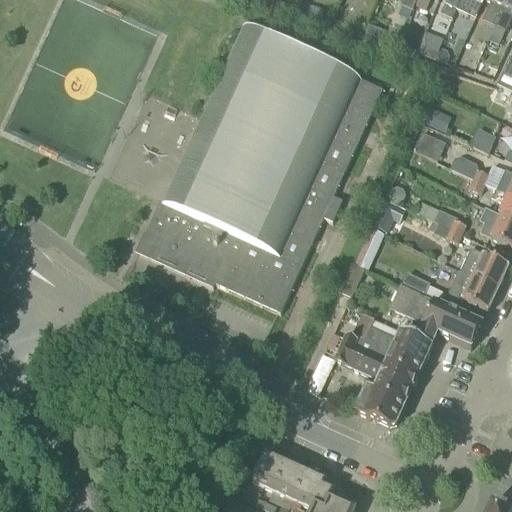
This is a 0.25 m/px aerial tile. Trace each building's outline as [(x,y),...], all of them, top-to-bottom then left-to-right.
[(264,17),(267,0),(250,0),(248,13),(264,17)] [(403,0),(400,9),(412,14),(414,10),(415,10),(419,0),(403,0)] [(419,0),(415,10),(426,14),(432,0),(419,0)] [(448,0),(440,18),(451,23),(455,13),(457,14),(463,0),(448,0)] [(463,0),(457,14),(467,19),(476,0),(484,4),(485,0),(463,0)] [(489,40),(508,0),(485,0),(484,4),(491,7),(478,35),(489,40)] [(511,0),(508,0),(489,40),(500,45),(504,36),(505,36),(511,20),(511,0)] [(287,24),(291,9),(277,5),(273,19),(287,24)] [(317,32),(324,14),(308,8),(301,26),(317,32)] [(160,207),(146,238),(144,237),(144,239),(145,240),(138,256),(185,277),(186,276),(205,285),(281,319),(324,224),(333,228),(342,206),(334,202),(383,95),(243,31),(162,208),(160,207)] [(395,58),(401,42),(370,31),(364,47),(395,58)] [(436,62),(437,62),(439,56),(426,51),(423,59),(436,64),(436,62)] [(441,52),(439,56),(437,62),(449,67),(451,61),(448,54),(441,52)] [(497,89),(511,96),(511,63),(509,62),(497,89)] [(437,134),(444,119),(430,112),(423,128),(437,134)] [(479,133),(472,149),(489,156),(496,140),(479,133)] [(417,157),(439,166),(446,148),(425,139),(417,157)] [(511,202),(511,178),(493,170),(489,180),(477,175),(473,184),(486,190),(495,194),(511,202)] [(486,190),(473,184),(469,194),(482,200),(486,190)] [(503,209),(498,219),(511,226),(511,202),(495,194),(491,204),(503,209)] [(373,231),(386,237),(393,224),(398,227),(405,214),(386,205),(373,231)] [(439,229),(462,240),(466,231),(456,227),(458,222),(429,210),(425,220),(440,226),(439,229)] [(479,238),(511,253),(511,226),(498,219),(485,213),(480,226),(484,228),(479,238)] [(462,240),(439,229),(435,239),(458,249),(462,240)] [(372,262),(383,239),(371,234),(360,257),(372,262)] [(461,277),(498,295),(509,271),(470,253),(466,263),(461,277)] [(338,297),(351,303),(365,275),(351,268),(338,297)] [(461,277),(455,290),(454,289),(447,303),(462,310),(463,306),(488,317),(498,295),(461,277)] [(402,292),(424,302),(430,289),(407,279),(402,292)] [(417,345),(433,352),(438,339),(471,354),(483,328),(424,302),(402,292),(392,314),(416,325),(418,321),(426,325),(417,345)] [(374,325),(364,347),(347,339),(338,359),(334,366),(378,386),(375,394),(367,390),(365,394),(355,417),(390,433),(396,431),(405,412),(414,393),(422,374),(433,352),(417,345),(374,325)] [(349,511),(342,509),(346,500),(333,495),(332,490),(325,487),(327,483),(267,455),(253,487),(308,511),(349,511)] [(255,511),(257,511),(276,511),(277,511),(268,508),(272,499),(263,495),(255,511)] [(248,511),(229,503),(225,511),(248,511)]
